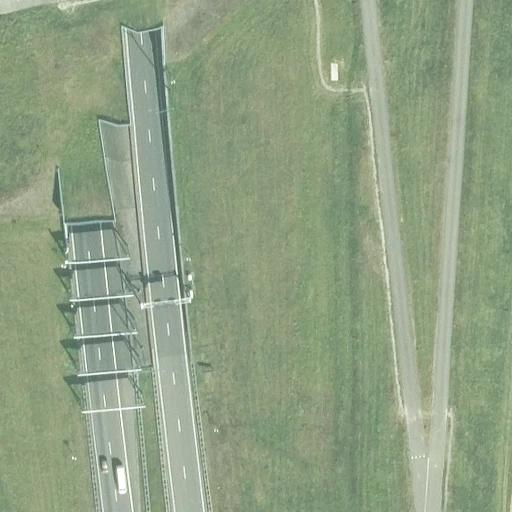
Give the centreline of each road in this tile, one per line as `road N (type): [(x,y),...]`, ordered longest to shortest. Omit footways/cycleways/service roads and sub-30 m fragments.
road 1 (trunk): [(188,511),(137,0)]
road 2 (trunk): [(73,0),(84,215),(117,511)]
